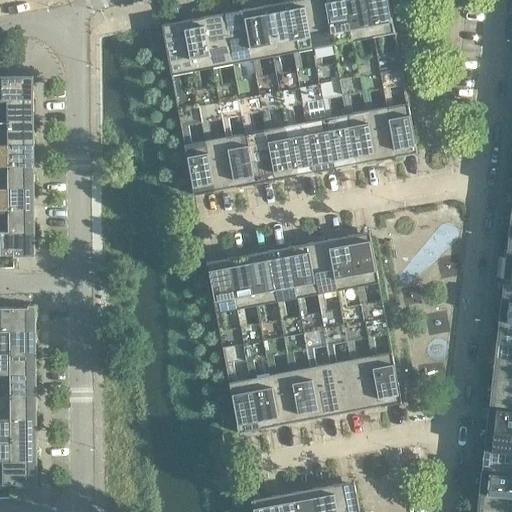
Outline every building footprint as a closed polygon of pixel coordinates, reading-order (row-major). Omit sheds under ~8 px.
[(290,0),(289,0),(288,0),(287,0),(284,1),(300,87),(320,83),(304,0),(290,0)] [(304,0),(320,83),(340,79),(325,0),(304,0)] [(325,0),(340,79),(360,75),(346,0),(325,0)] [(346,0),(360,75),(380,71),(366,0),(346,0)] [(366,0),(380,71),(401,67),(388,0),(366,0)] [(269,4),(264,5),(279,90),(300,87),(284,1),(282,1),(282,2),(269,4)] [(249,8),(249,7),(244,8),(259,94),(279,90),(264,5),(262,5),(249,8)] [(229,12),(229,11),(224,12),(239,98),(259,94),(244,8),(242,8),(242,9),(229,12)] [(209,15),(204,16),(219,102),(239,98),(224,12),(222,12),(222,13),(209,15)] [(189,19),(183,20),(199,105),(219,102),(204,16),(202,16),(202,17),(189,19)] [(169,23),(169,22),(162,24),(178,109),(199,105),(183,20),(182,20),(169,23)] [(380,71),(397,157),(402,156),(401,156),(417,153),(409,106),(401,67),(380,71)] [(381,160),(381,159),(395,157),(397,157),(380,71),(360,75),(376,161),(381,160)] [(361,164),(361,163),(375,160),(375,161),(376,161),(360,75),(340,79),(356,165),(361,164)] [(0,99),(33,99),(33,77),(0,76),(0,99)] [(341,167),(354,164),(355,165),(356,165),(340,79),(320,83),(336,168),(341,167)] [(321,171),(334,168),(334,169),(336,168),(320,83),(300,87),(316,172),(321,171)] [(301,175),(301,174),(314,172),(316,172),(300,87),(279,90),(296,176),(301,175)] [(281,179),(281,178),(294,176),(296,176),(279,90),(259,94),(276,180),(281,179)] [(261,182),(274,179),(274,180),(276,180),(259,94),(239,98),(256,183),(261,182)] [(241,186),(254,183),(254,184),(256,183),(239,98),(219,102),(236,187),(241,186)] [(0,121),(33,121),(33,99),(0,99),(0,121)] [(221,190),(221,189),(234,187),(236,187),(219,102),(199,105),(216,191),(221,190)] [(201,194),(201,193),(214,191),(216,191),(199,105),(178,109),(194,195),(201,194)] [(0,143),(34,143),(33,130),(33,121),(0,121),(0,143)] [(0,165),(34,165),(34,143),(0,143),(0,165)] [(0,187),(34,187),(34,173),(34,165),(0,165),(0,187)] [(0,209),(34,209),(34,187),(0,187),(0,209)] [(0,231),(34,231),(34,217),(34,209),(0,209),(0,231)] [(510,225),(511,214),(503,213),(502,224),(510,225)] [(0,253),(35,254),(34,231),(0,231),(0,253)] [(354,234),(353,234),(348,235),(364,320),(385,316),(371,238),(369,231),(354,234)] [(507,247),(509,235),(501,234),(499,246),(507,247)] [(334,238),(333,237),(328,238),(344,324),(364,320),(348,235),(347,235),(347,236),(334,238)] [(313,242),(313,241),(308,242),(324,328),(344,324),(328,238),(327,239),(313,242)] [(293,246),(293,245),(288,246),(304,332),(324,328),(308,242),(307,242),(307,243),(293,246)] [(273,249),(268,250),(284,335),(304,332),(288,246),(287,246),(287,247),(273,249)] [(253,253),(248,254),(264,339),(284,335),(268,250),(267,250),(267,251),(253,253)] [(233,257),(233,256),(228,257),(244,343),(264,339),(248,254),(247,254),(233,257)] [(505,268),(506,257),(498,256),(497,267),(505,268)] [(213,261),(213,260),(207,261),(223,347),(244,343),(228,257),(227,257),(227,258),(213,261)] [(502,290),(504,278),(496,277),(494,289),(502,290)] [(511,299),(511,278),(504,277),(504,278),(502,290),(501,299),(511,299)] [(500,311),(501,299),(493,299),(492,310),(500,311)] [(511,321),(511,299),(501,299),(500,311),(499,320),(511,321)] [(0,329),(35,329),(35,306),(0,306),(0,329)] [(364,320),(380,406),(386,405),(385,404),(401,402),(385,316),(364,320)] [(365,409),(365,408),(379,406),(380,406),(364,320),(344,324),(360,410),(365,409)] [(497,333),(499,321),(491,320),(489,332),(497,333)] [(511,343),(511,321),(499,320),(499,321),(497,333),(496,342),(511,343)] [(345,413),(345,412),(359,409),(359,410),(360,410),(344,324),(324,328),(340,414),(345,413)] [(325,416),(339,413),(339,414),(340,414),(324,328),(304,332),(320,417),(325,416)] [(0,351),(36,351),(35,329),(0,329),(0,351)] [(305,420),(319,417),(319,418),(320,417),(304,332),(284,335),(300,421),(305,420)] [(285,424),(285,423),(299,421),(300,421),(284,335),(264,339),(280,425),(285,424)] [(265,428),(265,427),(279,425),(280,425),(264,339),(244,343),(260,429),(265,428)] [(495,354),(496,342),(488,342),(487,353),(495,354)] [(511,365),(511,343),(496,342),(495,354),(494,363),(511,365)] [(245,431),(259,428),(259,429),(260,429),(244,343),(223,347),(239,433),(245,431)] [(0,373),(36,373),(36,359),(36,351),(0,351),(0,373)] [(493,376),(494,364),(486,363),(485,375),(493,376)] [(511,386),(511,365),(494,363),(494,364),(493,376),(492,385),(511,386)] [(0,395),(36,395),(36,373),(0,373),(0,395)] [(490,397),(491,386),(483,385),(482,396),(490,397)] [(511,408),(511,386),(492,385),(491,386),(490,397),(489,406),(511,408)] [(0,417),(36,417),(36,403),(36,395),(0,395),(0,417)] [(488,419),(489,407),(481,406),(480,418),(488,419)] [(511,430),(511,408),(489,406),(489,407),(488,419),(487,428),(511,430)] [(0,439),(37,439),(36,422),(36,417),(0,417),(0,439)] [(485,440),(486,429),(479,428),(477,439),(485,440)] [(511,452),(511,430),(487,428),(486,429),(485,440),(484,449),(511,452)] [(0,460),(37,461),(37,447),(37,439),(0,439),(0,460)] [(483,462),(484,450),(476,449),(475,461),(483,462)] [(511,474),(511,452),(484,449),(484,450),(483,462),(482,471),(511,474)] [(0,483),(37,483),(37,461),(0,460),(0,483)] [(480,483),(482,472),(474,471),(472,482),(480,483)] [(511,495),(511,474),(482,471),(482,472),(480,483),(479,492),(511,495)] [(338,483),(332,484),(337,511),(359,511),(355,486),(354,480),(338,483)] [(318,487),(318,486),(312,487),(317,511),(337,511),(332,484),(331,484),(332,484),(318,487)] [(298,491),(298,490),(292,491),(296,511),(317,511),(312,487),(311,488),(298,491)] [(278,495),(278,494),(272,495),(275,511),(296,511),(292,491),(291,491),(291,492),(278,495)] [(478,505),(479,493),(471,492),(470,504),(478,505)] [(511,511),(511,495),(479,492),(479,493),(478,505),(477,511),(511,511)] [(258,498),(251,499),(253,511),(275,511),(272,495),(271,495),(271,496),(258,498)]
